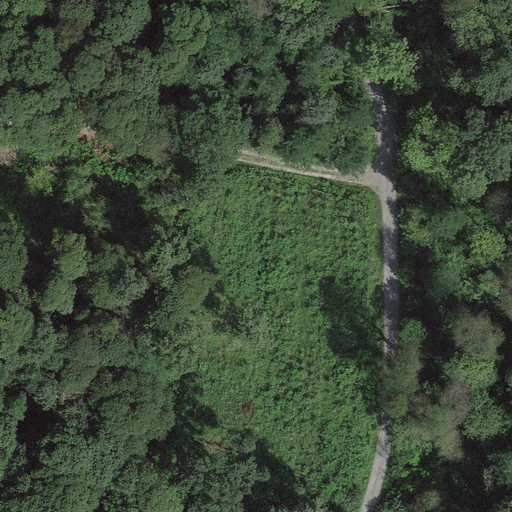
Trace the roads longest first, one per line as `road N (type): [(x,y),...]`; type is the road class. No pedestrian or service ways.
road 1 (track): [(342,0),(377,113),(402,329),(390,481),(374,511)]
road 2 (track): [(0,117),(385,184)]
